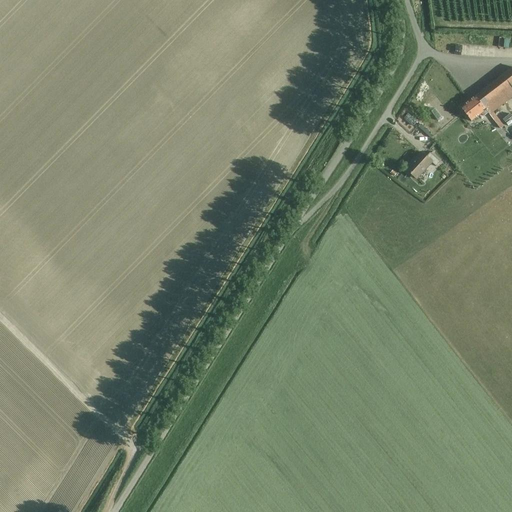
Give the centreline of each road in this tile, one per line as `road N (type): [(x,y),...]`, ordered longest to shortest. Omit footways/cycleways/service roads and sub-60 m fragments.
road 1 (unclassified): [(112,511),(394,68),(402,44),(399,0)]
road 2 (track): [(109,511),(128,448),(0,317)]
